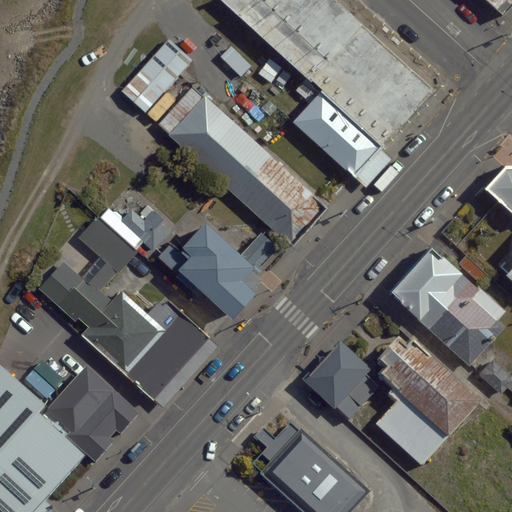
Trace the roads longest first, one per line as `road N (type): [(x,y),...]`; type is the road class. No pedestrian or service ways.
road 1 (primary): [(505,86),(119,511)]
road 2 (residential): [(412,0),(505,86)]
